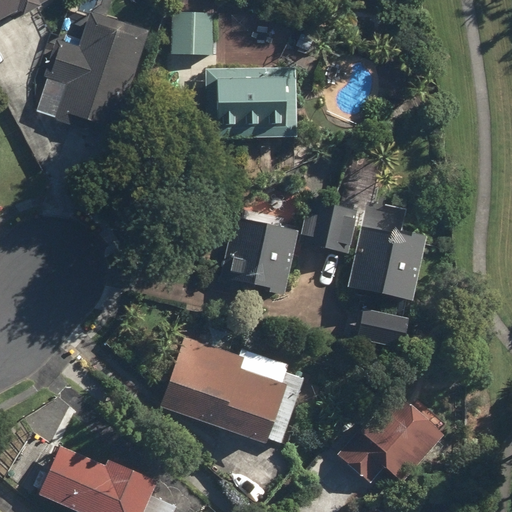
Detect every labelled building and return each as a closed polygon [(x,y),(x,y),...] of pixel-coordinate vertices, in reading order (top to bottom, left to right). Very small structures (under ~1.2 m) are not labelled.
[(0,0),(0,21),(9,17),(12,24),(33,14),(27,1),(28,0),(0,0)] [(76,48),(55,42),(33,113),(111,137),(144,32),(86,14),(76,48)] [(211,17),(168,16),(166,56),(209,58),(211,17)] [(289,71),(200,70),(199,141),(289,142),(289,71)] [(350,211),(303,202),(294,249),(341,259),(350,211)] [(292,235),(226,222),(213,287),(278,301),(292,235)] [(417,240),(354,227),(341,295),(403,308),(417,240)] [(397,324),(346,311),(339,340),(390,353),(397,324)] [(182,331),(151,405),(271,455),(302,380),(182,331)] [(332,455),(351,472),(361,460),(392,490),(441,438),(391,392),(332,455)] [(138,511),(150,489),(98,463),(96,468),(55,448),(31,497),(61,511),(138,511)]
